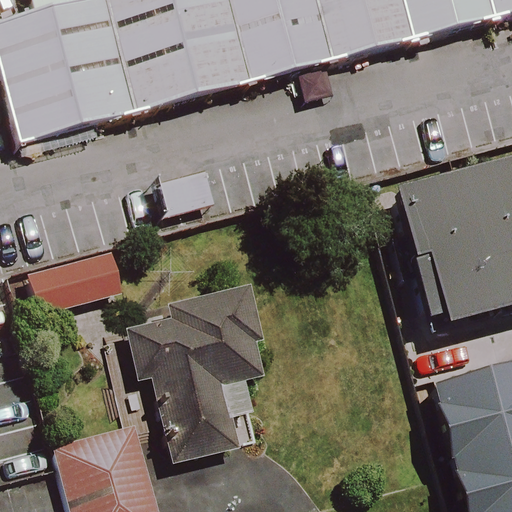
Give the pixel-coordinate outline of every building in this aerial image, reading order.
[(0,138),(6,164),(511,29),(511,0),(125,0),(104,5),(0,36),(0,138)] [(140,197),(151,235),(209,218),(198,180),(140,197)] [(511,238),(498,186),(379,218),(418,360),(511,334),(511,238)] [(114,307),(103,265),(22,286),(33,328),(114,307)] [(251,357),(238,302),(156,322),(159,336),(113,346),(127,398),(140,395),(161,481),(228,466),(220,435),(242,428),(235,398),(252,394),(244,359),(251,357)] [(511,511),(511,392),(507,376),(406,401),(434,511),(511,511)] [(48,480),(56,511),(146,511),(126,441),(44,463),(48,480)]
